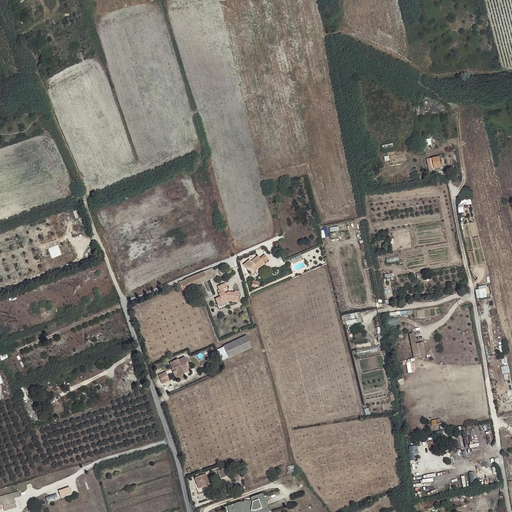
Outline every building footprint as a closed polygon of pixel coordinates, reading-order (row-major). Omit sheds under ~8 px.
[(434,136),(421,138),(423,150),(436,147),(435,142),(440,141),(439,135),(436,135),(436,137),(434,138),(434,136)] [(434,169),(440,168),(438,157),(426,159),(429,173),(432,172),(431,168),(433,168),(434,169)] [(243,266),(249,272),(255,267),(256,269),(257,270),(269,260),(265,255),(260,259),(258,257),(251,262),(250,260),(243,266)] [(204,272),(208,281),(216,278),(212,269),(204,272)] [(204,283),(208,281),(204,272),(200,273),(204,283)] [(204,283),(200,273),(178,282),(184,294),(195,289),(194,287),(204,283)] [(226,283),(218,286),(219,290),(218,291),(220,297),(215,299),(218,305),(228,302),(238,302),(239,292),(234,291),(234,293),(230,293),(226,294),(224,289),(228,288),(226,283)] [(479,286),(480,288),(476,289),(478,298),(488,297),(486,285),(479,286)] [(344,325),(358,321),(357,312),(342,315),(344,325)] [(389,325),(399,324),(399,317),(388,318),(389,325)] [(414,357),(426,355),(424,342),(416,343),(415,332),(410,332),(414,357)] [(246,336),(223,346),(229,359),(252,348),(246,336)] [(185,357),(170,364),(172,369),(171,369),(176,380),(178,381),(186,377),(184,373),(190,370),(185,357)] [(509,364),(501,366),(504,374),(511,371),(509,364)] [(166,373),(159,376),(162,383),(169,380),(166,373)] [(415,454),(419,454),(418,445),(410,445),(410,460),(416,460),(415,454)] [(225,467),(217,471),(221,479),(229,475),(225,467)] [(198,489),(202,488),(205,487),(205,488),(210,486),(205,474),(194,478),(198,489)] [(12,493),(0,496),(0,504),(2,504),(4,511),(17,508),(12,493)] [(246,511),(247,510),(250,511),(268,511),(269,511),(262,493),(251,498),(252,501),(244,500),(243,502),(240,502),(227,506),(228,511),(246,511)]
